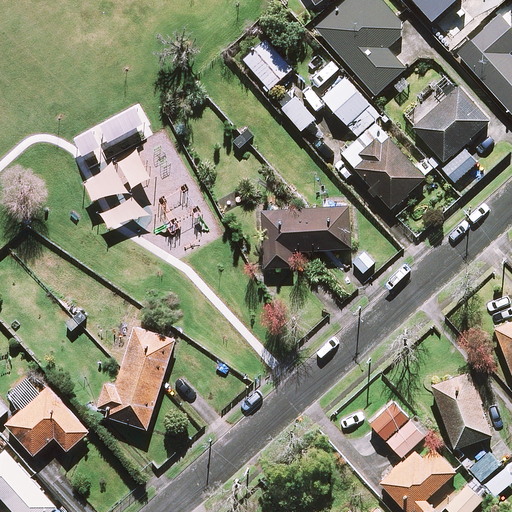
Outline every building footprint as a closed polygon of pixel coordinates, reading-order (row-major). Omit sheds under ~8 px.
[(388,0),(387,0),(349,0),(318,28),(378,95),(408,69),(389,48),(409,30),(385,3),(388,0)] [(511,52),(511,25),(502,14),(459,53),(511,111),(511,55),(511,54),(511,52)] [(295,69),(269,39),(245,59),(272,90),(295,69)] [(382,116),(349,78),(326,98),(359,136),(382,116)] [(492,121),(460,87),(416,129),(448,162),(492,121)] [(429,178),(380,123),(345,154),(394,209),(429,178)] [(479,164),(467,150),(445,168),(457,182),(479,164)] [(354,248),(352,206),(264,211),(268,268),(296,267),(295,251),(354,248)] [(370,278),(350,256),(337,268),(357,290),(370,278)] [(89,318),(80,308),(65,323),(75,332),(89,318)] [(511,323),(498,329),(511,365),(511,323)] [(109,383),(101,407),(115,411),(113,417),(150,429),(178,340),(138,327),(119,386),(109,383)] [(495,435),(471,372),(434,387),(458,449),(495,435)] [(43,394),(31,380),(13,396),(25,410),(9,424),(37,456),(58,437),(70,451),(92,431),(52,386),(43,394)] [(0,419),(9,411),(0,400),(0,419)] [(427,436),(412,420),(390,441),(404,457),(427,436)] [(418,451),(384,482),(410,511),(415,511),(416,511),(437,511),(439,510),(429,499),(458,472),(436,448),(425,459),(418,451)] [(0,455),(0,493),(16,511),(49,511),(50,511),(57,505),(7,449),(0,455)] [(503,463),(490,449),(469,468),(481,482),(503,463)] [(511,483),(511,474),(507,468),(486,485),(495,497),(511,483)] [(472,511),(484,499),(469,485),(448,507),(453,511),(472,511)]
